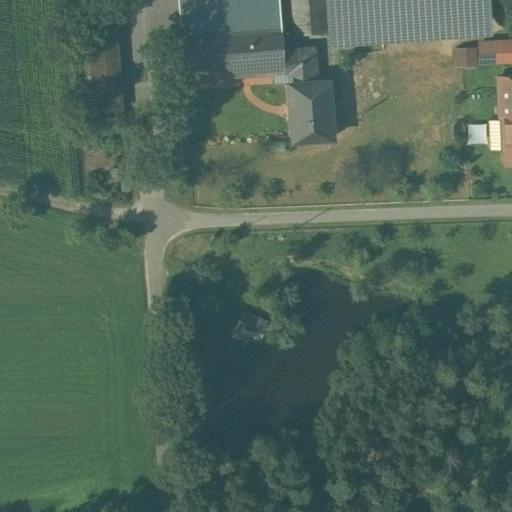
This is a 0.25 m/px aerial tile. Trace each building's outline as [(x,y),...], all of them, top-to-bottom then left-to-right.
[(112,2),(108,0),(98,0),(95,3),(95,13),(104,17),(113,11),(112,2)] [(277,0),(178,0),(184,80),(283,73),(283,71),(281,50),(277,0)] [(321,0),(292,0),(295,33),(324,31),(321,0)] [(327,0),(330,33),(388,28),(489,21),(489,17),(487,0),(327,0)] [(114,25),(82,28),(88,111),(119,109),(114,25)] [(511,37),(484,38),(484,62),(511,62),(511,37)] [(313,48),(281,50),(283,71),(290,70),(291,82),(288,83),(292,140),(332,137),(327,80),(316,81),(313,48)] [(511,76),(497,78),(499,119),(503,119),(503,114),(511,113),(511,76)] [(511,113),(503,114),(503,119),(504,135),(501,137),(501,147),(504,149),(505,161),(511,160),(511,113)]
